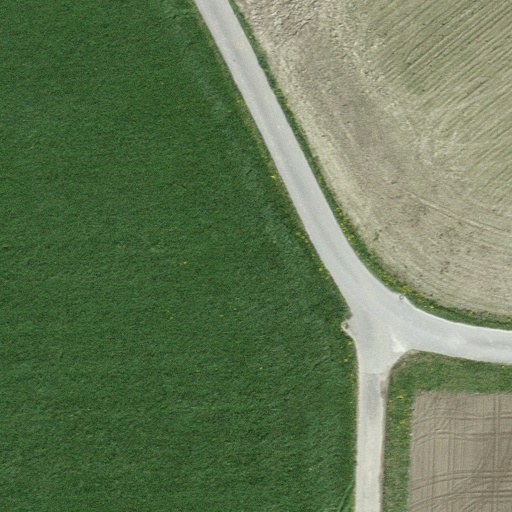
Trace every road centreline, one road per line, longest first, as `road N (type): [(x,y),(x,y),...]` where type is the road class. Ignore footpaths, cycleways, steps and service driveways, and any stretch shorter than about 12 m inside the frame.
road 1 (track): [(511,338),(377,342),(191,0)]
road 2 (track): [(377,342),(371,511)]
